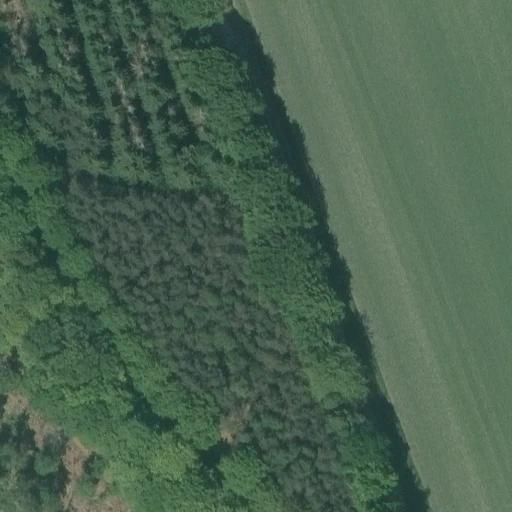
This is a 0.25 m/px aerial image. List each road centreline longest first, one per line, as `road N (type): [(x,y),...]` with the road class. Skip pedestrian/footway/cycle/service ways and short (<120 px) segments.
road 1 (track): [(0,141),(86,181),(279,204),(391,511)]
road 2 (track): [(279,204),(195,0)]
